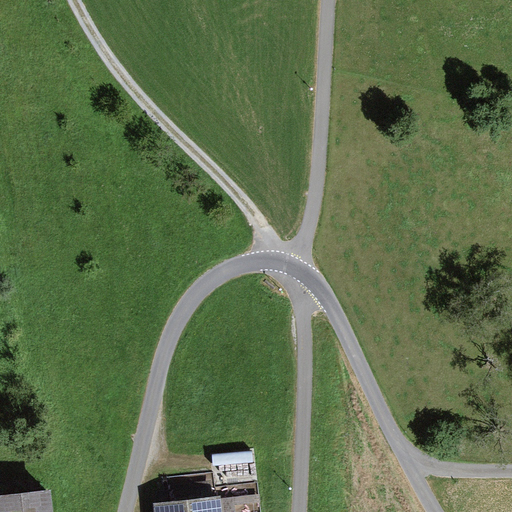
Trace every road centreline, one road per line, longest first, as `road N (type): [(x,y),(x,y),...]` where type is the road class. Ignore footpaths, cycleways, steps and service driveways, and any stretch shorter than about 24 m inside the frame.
road 1 (unclassified): [(121,511),(178,312),(201,282),(266,256),(297,268),(336,316),(435,511)]
road 2 (track): [(266,256),(249,207),(121,75),(72,0)]
